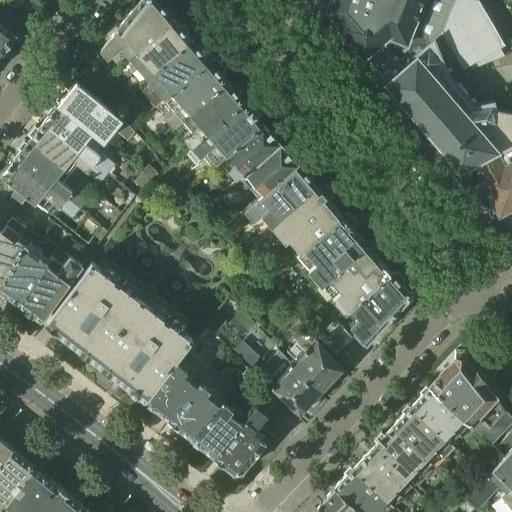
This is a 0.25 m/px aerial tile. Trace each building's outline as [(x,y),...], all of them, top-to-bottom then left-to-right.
[(169,0),(140,0),(101,49),(109,58),(112,55),(117,61),(108,68),(112,73),(121,65),(174,19),(167,11),(170,8),(172,3),(169,0)] [(364,55),(365,55),(386,80),(385,80),(429,130),(426,133),(442,152),(446,149),(461,167),(475,160),(482,174),(480,175),(500,213),(511,206),(511,172),(506,162),(511,158),(511,110),(497,107),(495,98),(474,102),(450,75),(434,36),(439,31),(440,29),(443,24),(453,0),(330,0),(328,8),(341,23),(338,25),(364,55)] [(453,0),(443,24),(440,29),(463,68),(505,44),(479,0),(453,0)] [(1,20),(0,19),(0,53),(5,47),(11,46),(15,42),(15,36),(17,33),(16,32),(23,25),(7,12),(1,20)] [(174,19),(121,65),(130,75),(139,67),(148,76),(193,39),(188,33),(175,18),(174,19)] [(156,105),(166,97),(209,59),(193,39),(148,76),(156,86),(146,94),(156,105)] [(165,115),(174,125),(183,118),(226,79),(221,73),(226,68),(215,56),(210,60),(209,59),(166,97),(174,107),(165,115)] [(227,79),(226,79),(183,118),(192,128),(182,136),(192,147),(244,101),(245,100),(240,94),(234,86),(233,86),(227,79)] [(104,141),(123,117),(76,80),(57,103),(99,137),(104,141)] [(250,107),(244,101),(192,147),(201,157),(208,151),(217,162),(229,151),(263,122),(258,116),(261,112),(255,104),(250,107)] [(43,121),(107,172),(115,163),(101,151),(99,153),(92,146),(99,137),(57,103),(43,121)] [(100,181),(107,172),(43,121),(29,138),(71,171),(79,161),(87,168),(86,170),(100,181)] [(229,151),(248,172),(281,143),(263,122),(229,151)] [(29,138),(15,156),(80,207),(88,197),(73,186),(72,187),(63,181),(71,171),(29,138)] [(298,163),(281,143),(248,172),(265,191),(298,163)] [(15,156),(2,173),(17,185),(29,195),(43,206),(51,196),(60,203),(58,205),(73,216),(80,207),(15,156)] [(263,213),(272,222),(316,183),(310,177),(311,176),(305,169),(304,169),(298,163),(265,191),(245,208),(255,220),(263,213)] [(152,179),(157,174),(150,165),(143,171),(152,179)] [(132,179),(142,187),(145,189),(152,179),(142,171),(140,170),(132,179)] [(320,180),(316,183),(272,222),(286,239),(290,236),(302,250),(343,214),(331,201),(334,197),(335,191),(326,180),(320,180)] [(29,195),(17,185),(9,194),(21,204),(29,195)] [(302,250),(297,254),(321,282),(367,242),(356,229),(357,227),(358,220),(352,213),(346,212),(343,214),(302,250)] [(0,284),(28,245),(18,238),(22,232),(8,222),(3,230),(0,233),(0,284)] [(109,231),(102,225),(95,234),(102,239),(109,231)] [(367,243),(367,242),(321,282),(346,310),(350,306),(391,270),(380,257),(382,255),(382,248),(376,241),(370,240),(367,243)] [(0,288),(19,301),(48,262),(41,256),(44,252),(30,242),(28,245),(0,284),(0,288)] [(43,318),(89,257),(86,255),(80,262),(71,255),(65,264),(66,265),(61,272),(48,262),(19,301),(35,313),(42,318),(43,318)] [(46,320),(44,322),(57,332),(58,331),(67,338),(67,337),(75,343),(75,344),(81,348),(80,349),(89,355),(102,365),(110,372),(111,371),(117,376),(125,382),(124,382),(130,387),(139,394),(139,393),(146,399),(191,343),(196,337),(93,258),(46,320)] [(363,345),(407,299),(412,299),(413,290),(408,290),(404,284),(405,277),(399,270),(392,271),(391,270),(350,306),(359,315),(351,323),(357,330),(351,336),(352,338),(355,336),(358,340),(356,343),(361,348),(363,345)] [(321,390),(322,389),(325,386),(327,388),(336,378),(334,376),(342,367),(292,308),(284,315),(292,325),(288,330),(298,340),(287,351),(294,358),(293,360),(321,390)] [(328,325),(329,324),(318,311),(307,319),(319,333),(328,325)] [(216,314),(210,323),(217,329),(224,320),(216,314)] [(319,333),(330,346),(339,338),(328,325),(319,333)] [(201,340),(210,329),(205,326),(197,336),(201,340)] [(146,399),(169,418),(211,366),(199,356),(200,355),(193,349),(195,346),(191,343),(146,399)] [(279,348),(258,371),(300,412),(309,404),(310,405),(319,396),(317,394),(320,391),(321,390),(293,360),(291,361),(279,348)] [(454,358),(429,385),(469,424),(491,444),(511,422),(511,417),(506,410),(466,358),(467,349),(456,348),(454,358)] [(192,437),(226,395),(214,385),(222,374),(215,368),(218,365),(214,362),(211,366),(169,418),(192,437)] [(215,456),(248,414),(237,405),(245,394),(238,388),(241,384),(237,381),(226,395),(192,437),(215,456)] [(429,385),(410,405),(451,443),(469,424),(429,385)] [(215,456),(234,472),(235,478),(239,477),(245,476),(244,471),(266,442),(269,444),(275,437),(259,424),(267,413),(261,408),(263,404),(259,401),(248,414),(215,456)] [(410,405),(392,425),(433,463),(451,443),(410,405)] [(376,441),(374,443),(415,482),(433,463),(392,425),(384,433),(381,430),(373,439),(376,441)] [(511,429),(495,448),(503,455),(511,445),(511,429)] [(0,467),(14,449),(0,438),(0,467)] [(511,445),(503,455),(465,496),(477,508),(499,484),(506,490),(511,483),(511,445)] [(371,447),(353,466),(393,504),(412,485),(371,447)] [(0,510),(35,466),(36,465),(28,459),(27,459),(14,449),(0,467),(0,510)] [(57,482),(35,466),(0,510),(0,511),(17,511),(18,511),(19,511),(34,511),(58,482),(57,482)] [(353,466),(352,467),(334,486),(359,509),(361,511),(385,511),(393,504),(353,466)] [(87,504),(58,482),(34,511),(80,511),(86,505),(87,504)] [(511,511),(511,483),(506,490),(500,496),(511,511),(510,511),(511,511)] [(356,511),(359,509),(334,486),(309,511),(356,511)]
